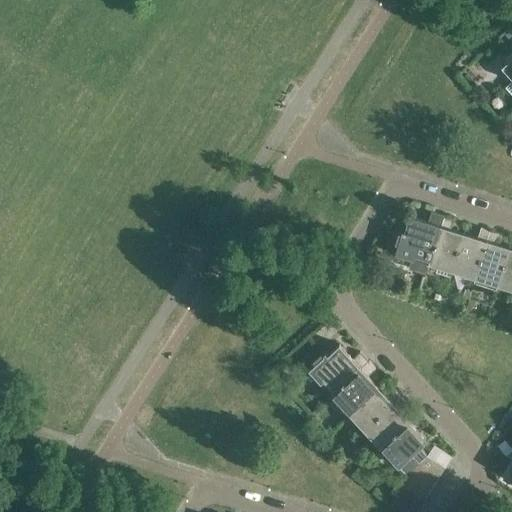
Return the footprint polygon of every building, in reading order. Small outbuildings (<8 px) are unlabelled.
[(511,56),(502,65),(511,75),(511,80),(509,84),(511,87),(511,56)] [(429,258),(443,215),(432,211),(428,224),(425,223),(426,220),(410,215),(405,230),(401,229),(400,232),(403,233),(396,252),(414,258),(415,254),(429,258)] [(454,266),(463,236),(464,232),(451,228),(454,218),(443,215),(429,258),(454,266)] [(477,273),(490,231),(481,227),(478,236),(464,232),(463,236),(454,266),(477,273)] [(500,281),(509,250),(510,246),(496,242),(499,233),(490,231),(477,273),(500,281)] [(511,284),(511,246),(510,246),(509,250),(500,281),(511,284)] [(335,391),(369,360),(361,351),(351,360),(348,357),(351,355),(340,343),(328,354),(324,350),(322,352),(324,355),(309,369),(321,382),(324,379),(335,391)] [(378,385),(368,374),(376,368),(369,360),(335,391),(352,409),(378,385)] [(368,427),(401,397),(395,389),(388,395),(378,385),(352,409),(368,427)] [(384,445),(411,420),(401,410),(408,403),(401,397),(368,427),(384,445)] [(419,446),(427,438),(411,420),(384,445),(401,463),(405,458),(419,446)] [(414,468),(417,463),(424,451),(419,446),(405,458),(413,467),(414,468)] [(443,465),(429,457),(424,451),(417,463),(437,476),(443,465)] [(437,476),(417,463),(414,468),(413,467),(410,473),(430,486),(437,476)] [(430,486),(410,473),(404,483),(424,496),(430,486)] [(424,496),(404,483),(397,493),(418,506),(424,496)] [(413,511),(418,506),(397,493),(391,503),(404,511),(413,511)]
